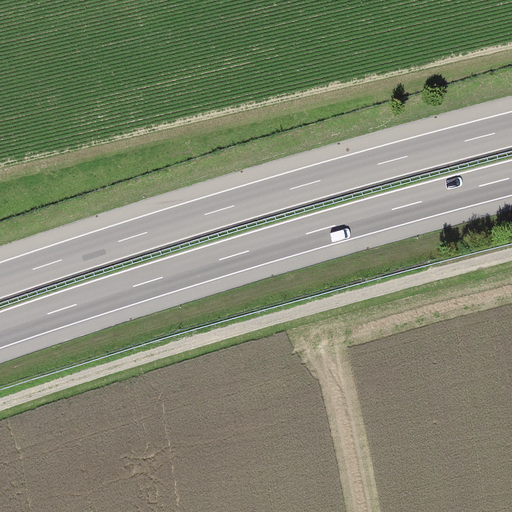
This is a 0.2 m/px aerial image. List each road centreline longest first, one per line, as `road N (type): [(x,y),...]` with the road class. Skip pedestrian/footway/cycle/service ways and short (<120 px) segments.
road 1 (motorway): [(511,129),(0,281)]
road 2 (motorway): [(0,330),(511,178)]
road 3 (track): [(0,405),(511,254)]
